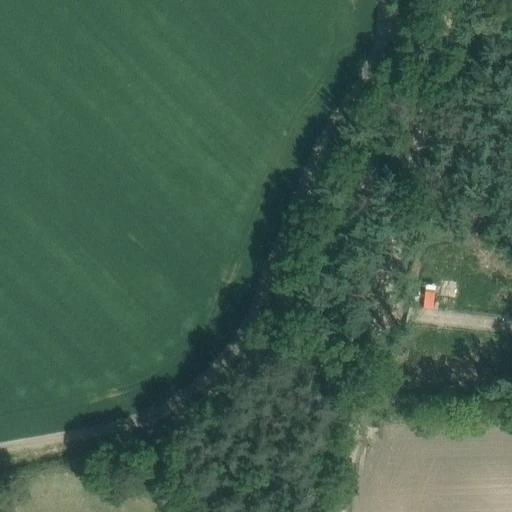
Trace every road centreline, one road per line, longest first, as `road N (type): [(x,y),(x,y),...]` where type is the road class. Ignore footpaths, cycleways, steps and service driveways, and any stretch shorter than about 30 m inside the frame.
road 1 (track): [(339,511),(452,0)]
road 2 (unknown): [(380,315),(511,326)]
